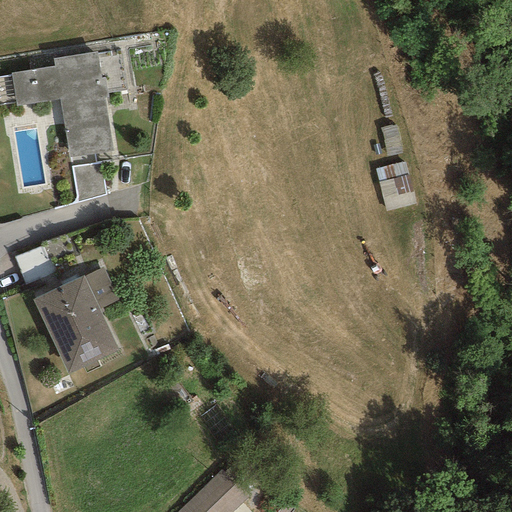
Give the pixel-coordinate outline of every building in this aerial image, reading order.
[(67,159),(113,151),(104,99),(108,98),(104,78),(101,78),(96,51),(52,59),(53,66),(9,73),(15,107),(58,100),(67,159)] [(415,199),(404,159),(375,167),(387,206),(415,199)] [(22,271),(39,269),(37,249),(19,251),(22,271)] [(68,375),(118,351),(98,310),(118,300),(102,268),(82,276),(32,300),(68,375)] [(231,511),(247,497),(221,470),(176,511),(231,511)]
